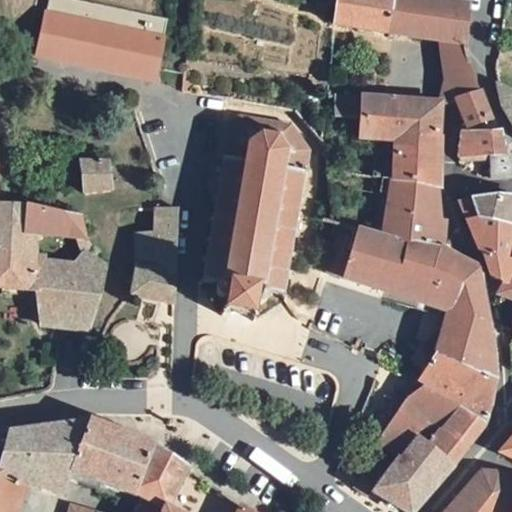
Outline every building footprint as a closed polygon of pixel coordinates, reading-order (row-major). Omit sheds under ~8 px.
[(145,65),(150,43),(154,22),(63,0),(34,0),(26,35),(145,65)] [(463,0),(327,0),(325,15),(433,30),(443,90),(469,83),(460,41),(463,0)] [(511,81),(491,73),(497,99),(511,134),(511,133),(511,81)] [(453,120),(477,111),(469,83),(443,90),(444,92),(453,120)] [(427,97),(319,87),(318,104),(318,109),(344,112),(342,130),(377,131),(423,133),(425,120),(427,97)] [(216,114),(200,192),(184,272),(203,275),(207,284),(204,302),(240,309),(244,292),(251,285),(270,288),(298,140),(282,117),(233,106),(216,114)] [(470,129),(447,126),(445,153),(476,155),(472,175),(475,177),(497,176),(500,166),(493,147),(485,146),(481,129),(480,127),(470,129)] [(374,176),(420,180),(419,178),(423,133),(377,131),(374,176)] [(93,147),(45,152),(46,182),(93,177),(92,170),(92,159),(93,147)] [(445,153),(444,162),(472,175),(476,155),(445,153)] [(374,176),(365,234),(425,244),(417,204),(420,180),(374,176)] [(159,260),(164,196),(155,194),(144,194),(141,224),(120,224),(121,259),(118,281),(158,289),(161,259),(159,260)] [(468,208),(468,194),(443,194),(443,199),(468,208)] [(468,208),(487,212),(492,194),(468,194),(468,208)] [(468,208),(443,199),(447,216),(452,232),(460,250),(472,269),(483,272),(488,249),(479,247),(487,212),(468,208)] [(0,271),(19,272),(22,315),(70,320),(85,257),(14,251),(16,224),(63,227),(62,227),(63,206),(46,204),(25,202),(0,202),(0,271)] [(493,233),(511,238),(511,206),(500,203),(493,233)] [(451,261),(425,244),(365,234),(339,230),(324,277),(429,306),(415,346),(476,375),(474,354),(472,333),(467,313),(458,285),(452,283),(450,282),(451,261)] [(507,295),(511,280),(511,238),(493,233),(488,249),(483,272),(481,287),(507,295)] [(496,327),(511,332),(511,296),(507,295),(496,327)] [(392,356),(399,361),(406,364),(415,346),(398,342),(392,356)] [(348,468),(358,475),(389,434),(406,411),(425,427),(443,403),(466,421),(472,401),(476,387),(476,375),(415,346),(406,364),(403,373),(410,378),(387,392),(357,431),(369,441),(348,468)] [(389,434),(431,466),(466,421),(443,403),(425,427),(406,411),(389,434)] [(0,424),(0,474),(2,475),(50,490),(58,464),(122,489),(136,437),(72,415),(0,424)] [(511,425),(504,418),(476,450),(496,462),(511,471),(511,425)] [(431,466),(389,434),(358,475),(352,483),(392,509),(431,468),(431,466)] [(122,489),(115,511),(168,511),(148,502),(167,460),(136,437),(122,489)] [(424,511),(483,511),(500,485),(475,470),(458,471),(424,511)] [(497,511),(505,488),(500,485),(483,511),(497,511)] [(511,511),(511,490),(505,488),(497,511),(511,511)] [(98,511),(99,510),(57,497),(52,511),(98,511)] [(238,511),(223,501),(217,511),(238,511)]
